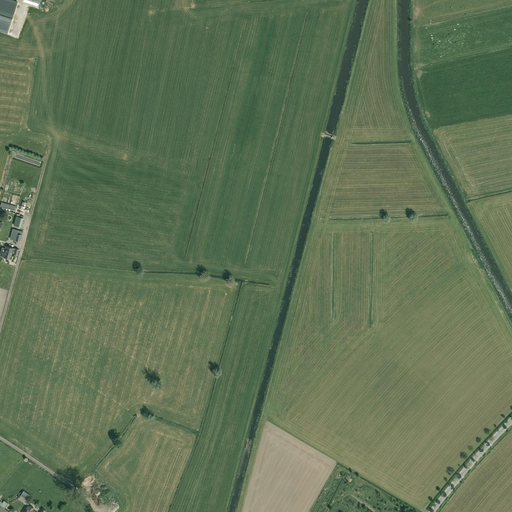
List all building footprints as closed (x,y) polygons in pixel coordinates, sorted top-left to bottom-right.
[(0,0),(0,30),(8,33),(19,2),(12,0),(0,0)] [(15,210),(16,206),(1,202),(0,206),(15,210)] [(15,215),(12,226),(18,228),(21,216),(15,215)] [(20,242),(22,234),(18,233),(19,230),(13,229),(10,239),(20,242)] [(6,246),(6,248),(2,247),(0,254),(0,255),(11,259),(14,248),(6,246)]
